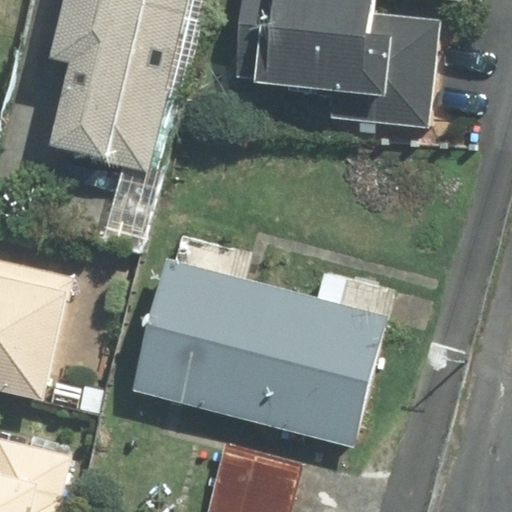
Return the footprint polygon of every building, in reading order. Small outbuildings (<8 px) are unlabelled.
[(0,0),(0,27),(11,30),(17,0),(0,0)] [(78,138),(142,154),(124,227),(166,237),(184,164),(163,159),(202,0),(78,0),(66,50),(98,58),(78,138)] [(264,0),(259,77),(347,83),(344,117),(452,125),(460,15),(415,11),(416,0),(264,0)] [(0,374),(82,391),(105,279),(7,258),(12,235),(0,232),(0,374)] [(410,309),(189,260),(159,396),(380,444),(410,309)] [(80,511),(93,449),(11,433),(6,459),(0,457),(0,511),(80,511)] [(300,511),(313,455),(236,437),(219,511),(300,511)]
